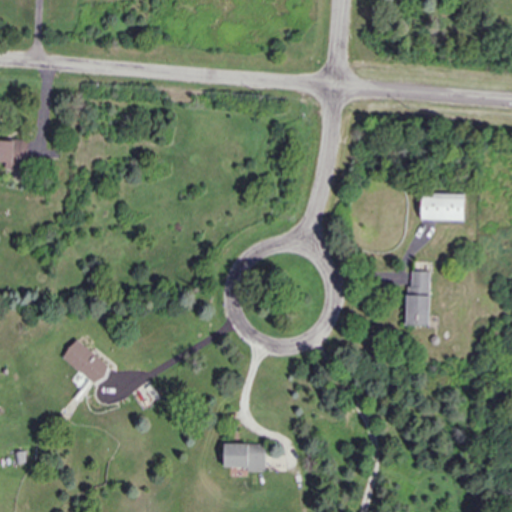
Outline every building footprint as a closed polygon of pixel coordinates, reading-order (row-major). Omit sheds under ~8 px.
[(0,168),(32,168),(32,140),(0,140),(0,168)] [(461,222),(461,195),(418,194),(417,221),(461,222)] [(409,293),(429,294),(430,273),(409,273),(409,293)] [(427,327),(427,297),(404,297),(403,326),(427,327)] [(114,368),(80,340),(65,357),(99,386),(114,368)] [(264,445),(226,444),(225,468),(263,470),(264,445)]
